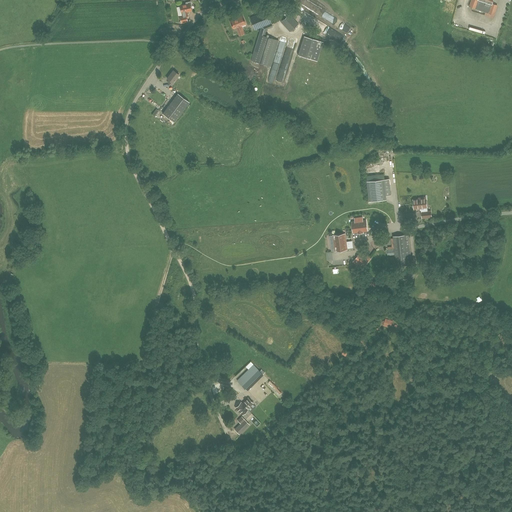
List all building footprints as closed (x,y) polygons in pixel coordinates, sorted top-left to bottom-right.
[(492,0),(471,0),(469,7),(494,15),(497,5),(491,3),(492,0)] [(180,5),(182,15),(179,15),(181,23),(187,22),(187,18),(188,18),(187,14),(188,14),(188,12),(188,11),(191,10),(190,6),(192,6),(191,1),(186,3),(186,4),(180,5)] [(273,28),(272,27),(266,11),(250,18),(254,30),(261,27),(251,60),(270,66),(278,40),(265,36),(268,29),(268,30),(273,28)] [(298,24),(289,14),(280,22),(290,32),(298,24)] [(241,26),(246,24),(242,15),(238,17),(238,18),(230,21),(233,28),(236,27),(238,31),(242,29),(241,26)] [(304,36),(299,55),(319,60),(324,41),(304,36)] [(274,58),(268,82),(273,83),(279,59),(274,58)] [(177,78),(176,77),(179,74),(173,70),(167,79),(169,80),(168,82),(172,85),(177,78)] [(163,113),(174,122),(189,101),(178,93),(163,113)] [(386,199),(384,179),(367,181),(369,201),(386,199)] [(426,197),(423,197),(419,198),(419,199),(413,200),(414,209),(417,208),(417,209),(423,208),(427,207),(426,197)] [(366,221),(351,223),(353,232),(358,232),(358,233),(362,233),(362,231),(367,231),(366,221)] [(335,251),(347,249),(347,248),(353,248),(352,241),(346,242),(345,234),(333,235),(335,251)] [(411,264),(408,234),(393,236),(396,266),(411,264)] [(364,267),(371,259),(361,251),(352,262),(359,268),(361,265),(364,267)] [(393,321),(385,318),(383,326),(387,327),(388,325),(391,326),(393,321)] [(237,380),(252,365),(250,363),(235,378),(237,380)] [(247,390),(253,384),(263,374),(257,368),(253,372),(241,384),(247,390)] [(268,382),(280,394),(281,393),(270,380),(268,382)] [(235,407),(242,414),(248,409),(247,408),(253,403),(248,398),(242,403),(241,402),(239,403),(238,403),(237,404),(236,404),(236,405),(236,406),(235,407)] [(247,422),(244,420),(241,416),(238,420),(243,426),(247,422)]
